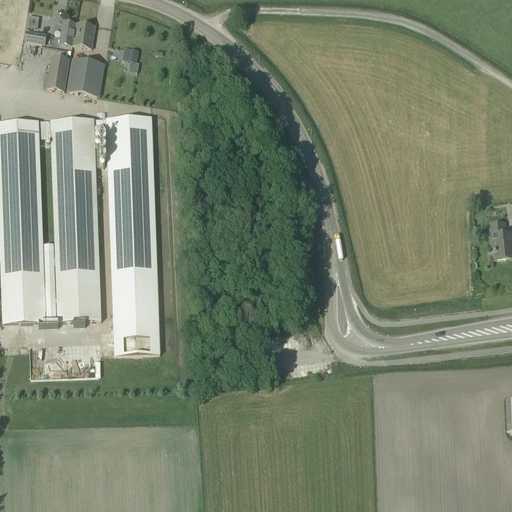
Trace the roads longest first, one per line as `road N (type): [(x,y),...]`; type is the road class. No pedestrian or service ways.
road 1 (tertiary): [(142,0),(220,36),(260,73),(297,126),(316,172),(335,269)]
road 2 (tertiary): [(511,330),(382,347)]
road 3 (tertiary): [(335,269),(336,339),(352,350),(382,347)]
